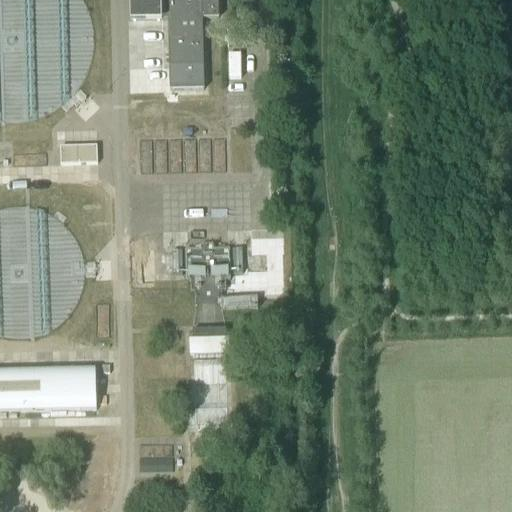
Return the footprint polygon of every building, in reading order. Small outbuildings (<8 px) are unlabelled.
[(0,0),(0,126),(16,128),(42,121),(65,107),(82,86),(91,61),(92,34),(85,8),(79,0),(0,0)] [(131,0),(132,24),(160,22),(160,18),(169,18),(170,68),(170,92),(204,92),(203,68),(203,24),(203,20),(219,20),(218,0),(131,0)] [(97,148),(60,149),(60,167),(97,166),(97,148)] [(0,326),(33,323),(59,303),(54,297),(63,279),(62,272),(65,265),(62,239),(50,222),(49,220),(39,207),(38,199),(30,205),(13,197),(0,198),(0,326)] [(189,334),(189,358),(192,358),(193,406),(226,406),(225,358),(230,358),(230,334),(225,334),(225,332),(192,332),(192,334),(189,334)] [(0,413),(95,411),(94,371),(0,373),(0,413)] [(227,410),(196,410),(197,428),(228,427),(227,410)]
